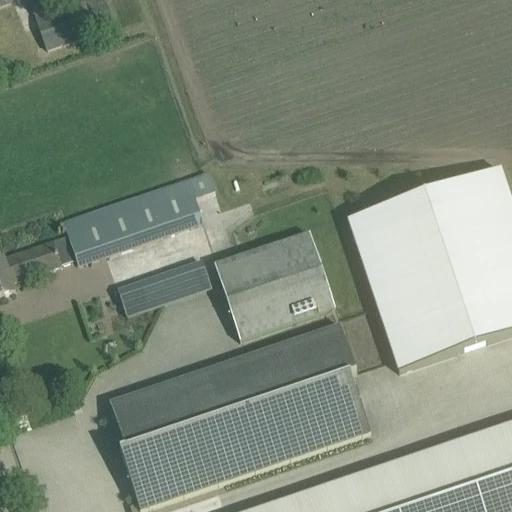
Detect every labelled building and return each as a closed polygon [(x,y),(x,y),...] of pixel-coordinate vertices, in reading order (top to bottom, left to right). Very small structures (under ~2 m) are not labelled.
[(0,0),(0,9),(10,6),(7,0),(0,0)] [(26,0),(34,20),(88,0),(26,0)] [(115,31),(112,24),(121,21),(116,6),(107,8),(104,0),(97,0),(34,21),(46,55),(115,31)] [(511,206),(501,173),(348,224),(399,377),(511,339),(511,206)] [(62,226),(67,240),(75,264),(77,271),(204,228),(196,205),(216,198),(209,176),(189,183),(62,226)] [(241,346),(337,313),(310,237),(215,271),(241,346)] [(75,264),(67,240),(0,262),(0,301),(16,296),(13,286),(62,270),(61,269),(75,264)] [(115,291),(125,321),(211,292),(200,262),(115,291)] [(111,411),(126,455),(121,457),(139,511),(157,511),(372,437),(336,333),(111,411)] [(511,511),(511,432),(275,511),(511,511)]
